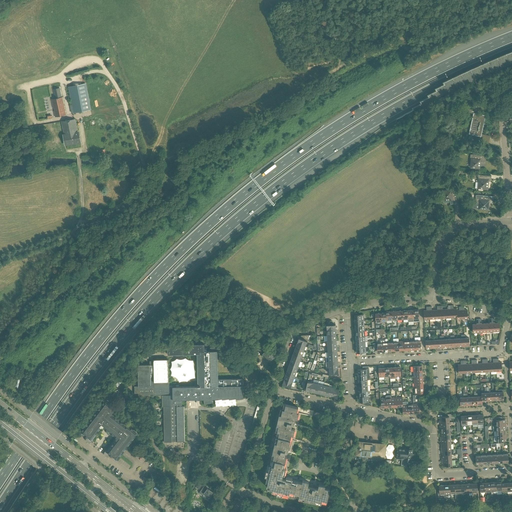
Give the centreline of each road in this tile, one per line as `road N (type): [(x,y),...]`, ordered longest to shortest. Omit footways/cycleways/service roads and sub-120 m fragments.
road 1 (motorway): [(0,506),(127,328),(236,219),(363,127),(511,52)]
road 2 (motorway): [(511,36),(379,100),(245,192),(117,317),(0,480)]
road 3 (track): [(147,172),(408,36),(448,0)]
road 4 (track): [(80,222),(126,201),(147,172),(106,71),(30,85),(34,122),(54,119)]
road 5 (residential): [(511,471),(439,475),(430,428),(351,409)]
road 6 (residential): [(351,409),(273,390),(294,331),(346,309)]
road 7 (unclassified): [(135,497),(0,389)]
road 8 (residential): [(429,297),(448,229),(511,220)]
road 9 (secondary): [(100,482),(0,403)]
